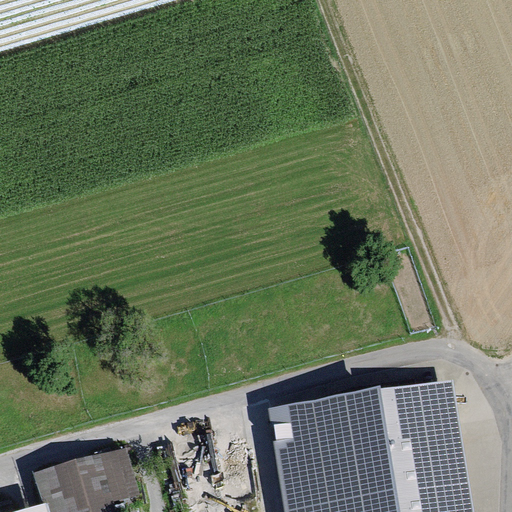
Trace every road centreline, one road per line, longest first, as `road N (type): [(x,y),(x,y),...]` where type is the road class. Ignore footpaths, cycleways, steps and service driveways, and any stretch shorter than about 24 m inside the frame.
road 1 (track): [(457,345),(321,0)]
road 2 (residential): [(505,511),(505,383)]
road 3 (unknown): [(251,386),(273,511)]
